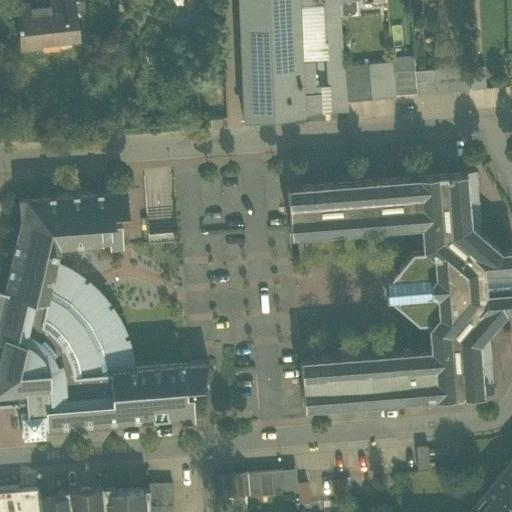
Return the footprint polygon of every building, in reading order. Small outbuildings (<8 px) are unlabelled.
[(56,0),(15,5),(20,46),(38,44),(38,40),(79,35),(77,17),(76,17),(74,0),(56,0)] [(90,0),(93,23),(108,21),(105,0),(90,0)] [(238,0),(243,119),(303,113),(301,60),(298,5),(298,0),(238,0)] [(320,0),(321,3),(322,21),(325,39),(329,99),(328,99),(329,111),(347,109),(346,99),(344,71),(343,64),(340,14),(338,0),(320,0)] [(338,0),(340,14),(357,13),(356,0),(338,0)] [(315,40),(325,39),(322,21),(313,22),(315,40)] [(301,60),(303,113),(321,112),(320,84),(315,84),(314,59),(301,60)] [(343,64),(344,71),(368,69),(391,67),(391,60),(343,64)] [(446,90),(457,89),(455,66),(444,67),(446,90)] [(467,66),(455,66),(457,89),(469,88),(467,66)] [(391,67),(368,69),(370,97),(394,95),(394,94),(392,69),(392,67),(391,67)] [(394,94),(416,92),(415,69),(414,67),(392,69),(394,94)] [(435,91),(446,90),(444,67),(433,68),(435,91)] [(416,92),(435,91),(433,68),(415,69),(416,92)] [(346,99),(370,97),(368,69),(344,71),(346,99)] [(511,309),(511,287),(506,288),(505,270),(511,269),(511,247),(501,248),(481,232),(476,170),(287,184),(290,234),(420,224),(422,249),(412,250),(394,271),(394,275),(400,280),(401,280),(402,294),(400,294),(396,299),(396,303),(418,322),(428,321),(430,346),(300,356),(304,406),(426,397),(426,395),(433,395),(433,396),(493,392),(488,330),(505,310),(511,309)] [(185,386),(191,385),(189,362),(131,367),(128,352),(124,337),(121,338),(120,335),(123,334),(117,319),(109,306),(106,308),(104,305),(107,303),(96,290),(85,280),(83,283),(81,281),(83,278),(70,269),(55,262),(60,245),(102,242),(102,239),(108,239),(109,246),(122,245),(120,217),(114,218),(114,212),(128,211),(126,188),(18,196),(20,217),(20,219),(25,219),(11,282),(15,283),(9,309),(7,308),(4,312),(2,316),(2,320),(3,325),(5,325),(0,348),(11,351),(8,364),(10,364),(15,369),(19,375),(19,377),(23,377),(25,398),(26,408),(19,409),(21,432),(44,430),(44,426),(43,417),(166,408),(168,404),(168,403),(179,402),(180,415),(180,420),(194,419),(192,391),(186,392),(185,386)] [(20,219),(20,217),(4,288),(0,287),(0,400),(25,398),(23,377),(19,377),(19,375),(15,369),(10,364),(8,364),(11,351),(0,348),(5,325),(3,325),(2,320),(2,316),(4,312),(7,308),(9,309),(15,283),(11,282),(25,219),(20,219)] [(147,229),(148,240),(173,239),(173,227),(147,229)] [(391,299),(396,303),(396,299),(400,294),(402,294),(401,280),(400,280),(394,275),(394,271),(389,277),(384,277),(386,299),(391,299)] [(208,361),(189,362),(191,385),(202,384),(208,361)] [(43,417),(44,426),(180,415),(179,402),(168,403),(168,404),(166,408),(43,417)] [(415,446),(417,469),(429,468),(427,445),(415,446)] [(511,511),(511,457),(474,504),(482,511),(511,511)] [(296,466),(282,467),(284,491),(297,490),(297,481),(296,466)] [(248,493),(248,494),(284,491),(282,467),(247,471),(248,493)] [(215,471),(216,495),(248,493),(247,471),(246,469),(215,471)] [(335,477),(337,498),(347,497),(346,476),(335,477)] [(297,490),(298,501),(308,500),(307,480),(297,481),(297,490)] [(172,482),(148,482),(148,486),(148,511),(171,511),(171,504),(172,504),(172,482)] [(148,511),(148,486),(115,490),(115,484),(102,485),(104,511),(148,511)] [(68,488),(70,511),(104,511),(102,485),(68,488)] [(0,511),(40,511),(39,495),(38,487),(0,490),(0,511)] [(56,493),(39,495),(40,511),(70,511),(68,488),(56,489),(56,493)]
